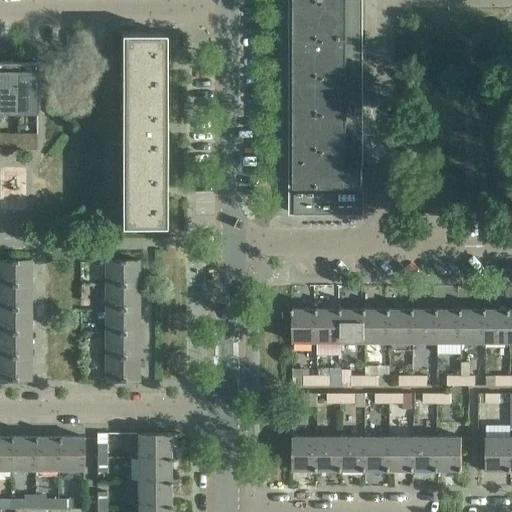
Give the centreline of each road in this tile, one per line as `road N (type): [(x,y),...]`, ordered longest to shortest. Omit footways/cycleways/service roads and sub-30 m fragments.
road 1 (residential): [(384,249),(384,0)]
road 2 (residential): [(229,247),(228,1)]
road 3 (residential): [(0,4),(228,1)]
road 4 (residential): [(0,412),(223,409)]
road 5 (residential): [(224,503),(419,503)]
road 6 (residential): [(223,409),(229,247)]
road 7 (residential): [(229,247),(384,249)]
road 8 (residential): [(384,249),(511,250)]
